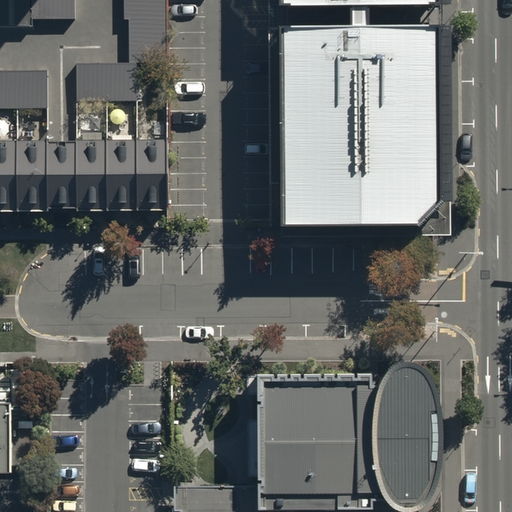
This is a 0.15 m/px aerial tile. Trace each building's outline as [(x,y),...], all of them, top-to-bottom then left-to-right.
[(0,0),(0,213),(63,213),(167,213),(166,0),(123,0),(124,58),(74,59),(74,135),(62,135),(47,135),(46,63),(0,63),(0,20),(31,20),(31,15),(77,15),(76,0),(0,0)] [(437,0),(277,0),(278,9),(438,8),(437,0)] [(283,26),(284,222),(420,222),(444,196),(444,25),(283,26)] [(257,380),(256,484),(182,484),(181,511),(425,511),(425,509),(433,493),(431,374),(419,367),(382,367),(372,374),(368,381),(257,380)] [(0,403),(0,470),(16,471),(15,403),(0,403)]
